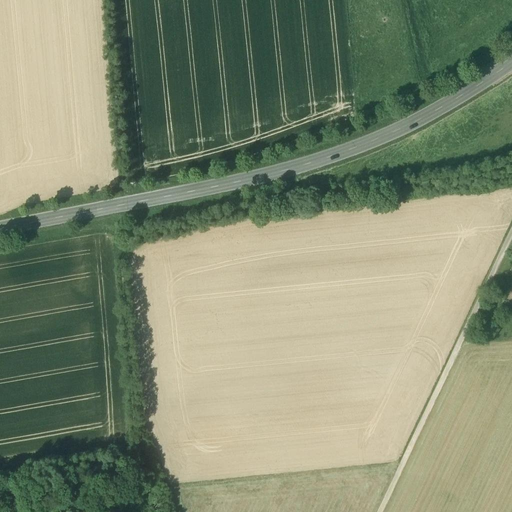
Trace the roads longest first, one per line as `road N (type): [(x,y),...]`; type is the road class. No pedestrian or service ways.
road 1 (tertiary): [(0,230),(305,166),(393,134),(511,65)]
road 2 (track): [(511,236),(380,511)]
